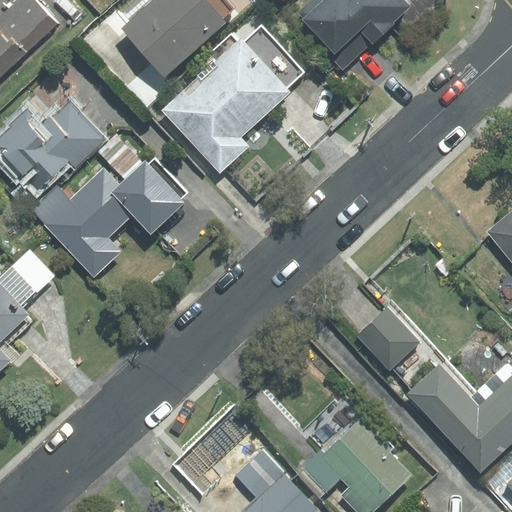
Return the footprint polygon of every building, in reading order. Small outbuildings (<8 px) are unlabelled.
[(0,77),(57,24),(34,0),(18,0),(0,17),(0,77)] [(231,11),(221,0),(152,0),(121,27),(164,76),(226,22),(223,19),(231,11)] [(313,0),(300,13),(305,18),(304,20),(321,38),(316,43),(343,71),(371,44),(373,45),(396,24),(394,22),(410,7),(403,0),(313,0)] [(244,41),(241,38),(237,42),(230,35),(183,78),(191,87),(165,110),(220,171),(247,147),(238,137),(289,92),(286,88),(304,72),(261,25),(244,41)] [(74,171),(109,139),(70,99),(45,123),(25,102),(3,122),(6,126),(0,131),(0,165),(17,184),(20,180),(37,198),(70,167),(74,171)] [(57,186),(33,208),(48,224),(46,225),(94,277),(121,252),(108,238),(133,215),(151,234),(185,203),(181,199),(188,193),(155,157),(149,163),(146,159),(143,161),(117,133),(96,152),(109,165),(70,201),(57,186)] [(511,211),(487,231),(511,262),(511,211)] [(55,276),(30,249),(12,266),(38,293),(55,276)] [(0,369),(17,354),(8,344),(34,319),(22,307),(38,293),(12,266),(0,277),(0,369)] [(388,308),(357,337),(390,371),(420,342),(388,308)] [(443,361),(408,394),(481,471),(511,441),(511,367),(507,363),(475,394),(443,361)] [(372,511),(373,511),(412,475),(390,452),(394,448),(363,416),(325,452),(322,449),(303,467),(327,492),(341,478),(349,487),(341,495),(356,511),(369,511),(371,511),(372,511)] [(511,448),(481,478),(511,511),(511,448)] [(322,511),(263,450),(236,476),(260,500),(247,511),(322,511)]
